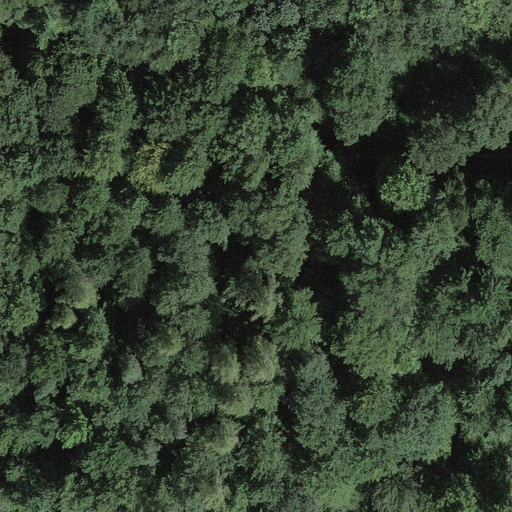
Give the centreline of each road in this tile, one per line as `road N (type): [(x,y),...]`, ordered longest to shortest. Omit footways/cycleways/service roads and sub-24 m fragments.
road 1 (track): [(511,148),(420,144),(356,121),(205,38),(164,25),(0,17)]
road 2 (track): [(0,356),(41,486),(72,511)]
